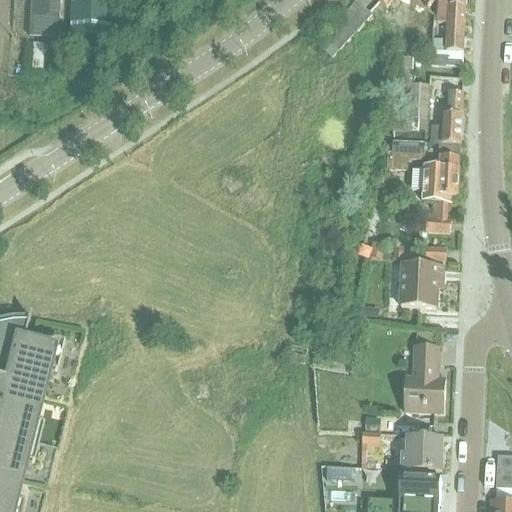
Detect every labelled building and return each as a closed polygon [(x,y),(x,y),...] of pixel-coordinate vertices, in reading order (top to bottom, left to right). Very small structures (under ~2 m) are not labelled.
[(31,0),(30,38),(58,39),(59,0),(31,0)] [(72,0),(71,39),(111,40),(112,0),(72,0)] [(413,0),(425,11),(434,0),(376,0),(385,8),(392,0),(413,0)] [(466,0),(439,0),(438,25),(448,26),(446,53),(430,52),(429,68),(462,69),(463,54),(466,0)] [(356,3),(319,42),(331,59),(370,16),(356,3)] [(32,49),(31,73),(42,74),(44,49),(32,49)] [(401,61),(399,98),(410,99),(410,87),(411,87),(413,62),(401,61)] [(407,133),(407,137),(417,138),(417,134),(425,134),(428,88),(411,87),(410,87),(410,99),(407,133)] [(461,114),(462,95),(449,94),(448,113),(461,114)] [(430,128),(429,145),(441,145),(460,146),(461,117),(443,116),(442,129),(430,128)] [(392,150),(392,162),(408,162),(421,163),(421,151),(392,150)] [(413,178),(412,193),(423,193),(422,203),(435,204),(434,222),(427,222),(426,234),(450,235),(450,223),(447,223),(448,205),(448,198),(457,199),(459,159),(440,158),(440,169),(424,169),(424,170),(413,178)] [(426,252),(425,265),(446,265),(446,252),(426,252)] [(442,283),(443,269),(402,266),(400,309),(436,311),(437,283),(442,283)] [(366,308),(365,317),(380,318),(380,309),(366,308)] [(20,511),(23,505),(15,503),(25,463),(33,465),(42,426),(35,424),(40,403),(36,402),(38,392),(43,394),(48,372),(56,374),(63,345),(45,340),(43,348),(22,342),(29,318),(27,318),(25,324),(11,325),(0,326),(0,511),(20,511)] [(404,415),(444,416),(445,382),(437,382),(439,350),(415,349),(413,381),(405,380),(404,415)] [(382,420),(367,420),(367,434),(382,434),(382,420)] [(380,449),(380,439),(365,438),(364,448),(380,449)] [(402,458),(402,473),(441,475),(442,443),(411,441),(410,458),(402,458)] [(511,498),(511,459),(497,459),(496,498),(511,498)] [(368,502),(367,511),(438,511),(439,508),(441,482),(401,480),(400,504),(368,502)] [(491,503),(490,511),(511,511),(511,503),(495,503),(491,503)]
